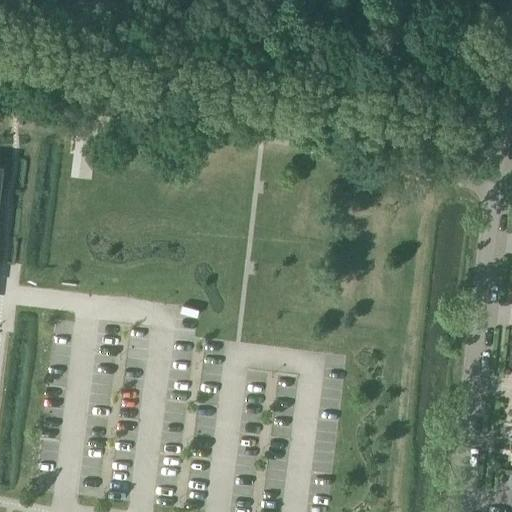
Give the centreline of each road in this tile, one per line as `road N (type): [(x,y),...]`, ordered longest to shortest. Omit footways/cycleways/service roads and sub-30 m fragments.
road 1 (residential): [(467,511),(511,115)]
road 2 (unknown): [(62,511),(80,361),(103,351),(149,358),(153,370),(122,511)]
road 3 (unknown): [(217,511),(233,376),(248,367),(299,380),(288,511)]
